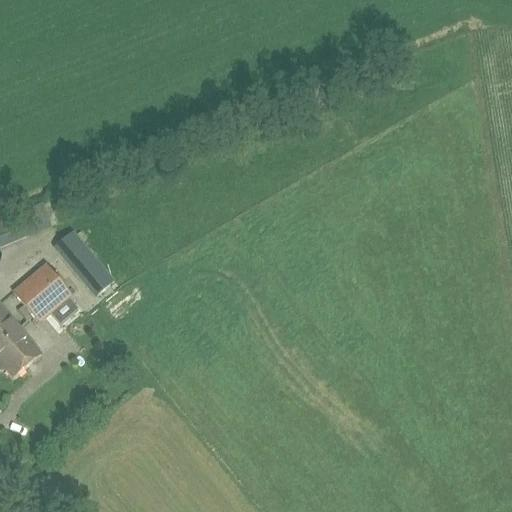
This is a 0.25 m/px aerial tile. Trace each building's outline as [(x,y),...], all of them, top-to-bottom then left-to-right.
[(0,247),(74,219),(71,210),(68,200),(0,224),(0,247)] [(115,282),(87,249),(67,266),(95,298),(115,282)] [(15,294),(41,325),(74,296),(48,266),(15,294)] [(0,345),(20,330),(0,305),(0,345)] [(13,379),(41,356),(20,330),(0,345),(0,370),(1,371),(4,371),(6,370),(13,379)]
